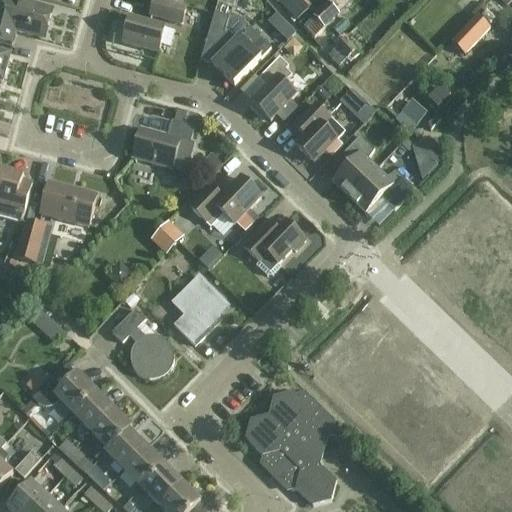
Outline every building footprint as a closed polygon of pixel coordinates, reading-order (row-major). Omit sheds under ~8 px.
[(45,41),(53,12),(10,0),(5,0),(2,16),(0,15),(0,42),(13,46),(17,33),(45,41)] [(332,0),(328,4),(314,18),(325,30),(340,16),(350,5),(344,0),(332,0)] [(511,0),(497,0),(505,9),(511,2),(511,0)] [(155,2),(151,17),(182,26),(186,10),(155,2)] [(225,55),(213,67),(235,89),(271,51),(249,30),(234,45),(224,35),(229,19),(215,15),(206,46),(219,49),(225,55)] [(130,20),(123,45),(159,55),(161,47),(171,50),(176,32),(165,30),(130,20)] [(490,34),(475,20),(451,46),(465,59),(490,34)] [(288,28),(280,36),(288,44),(293,39),(294,37),(296,35),(288,28)] [(348,60),(357,52),(346,40),(337,48),(348,60)] [(336,49),(329,41),(320,50),(327,58),(336,49)] [(293,42),(283,50),(291,60),(301,51),(293,42)] [(0,84),(3,85),(10,59),(0,56),(0,84)] [(252,105),(271,124),(296,97),(284,86),(292,78),(286,72),(289,69),(280,60),(259,81),(267,90),(252,105)] [(442,87),(428,100),(438,110),(451,97),(442,87)] [(350,93),(339,104),(349,113),(364,127),(375,115),(360,102),(350,93)] [(131,120),(145,120),(145,94),(131,94),(131,120)] [(412,102),(401,115),(417,128),(428,115),(412,102)] [(331,121),(316,107),(295,128),(305,139),(296,148),(314,166),(330,149),(336,154),(343,147),(338,143),(346,135),(331,121)] [(141,131),(133,161),(173,172),(186,176),(195,146),(191,145),(195,129),(198,117),(178,111),(174,124),(172,123),(171,125),(168,138),(148,133),(141,131)] [(418,142),(418,150),(438,150),(438,147),(430,138),(418,142)] [(350,200),(378,172),(368,163),(375,152),(361,139),(340,160),(348,168),(333,184),(350,200)] [(213,156),(200,168),(210,179),(223,166),(213,156)] [(31,191),(22,188),(24,178),(3,172),(0,184),(0,219),(20,225),(24,214),(31,191)] [(416,192),(415,192),(397,174),(387,181),(378,172),(350,200),(366,216),(381,200),(395,213),(416,192)] [(206,225),(206,224),(211,229),(223,217),(235,228),(261,200),(241,181),(222,201),(210,189),(190,209),(206,225)] [(49,185),(41,217),(89,230),(97,197),(49,185)] [(247,218),(238,228),(244,234),(254,224),(247,218)] [(36,266),(46,228),(26,222),(16,260),(36,266)] [(169,224),(151,243),(167,258),(185,239),(169,224)] [(286,224),(271,240),(262,232),(244,250),(260,265),(257,268),(267,278),(273,278),(281,270),(278,267),(293,252),(295,254),(306,243),(286,224)] [(0,281),(10,285),(17,265),(7,261),(0,280),(0,281)] [(119,265),(107,279),(121,292),(134,277),(119,265)] [(221,311),(222,306),(220,302),(218,297),(200,279),(185,294),(182,298),(181,303),(181,308),(182,312),(184,317),(185,318),(175,328),(196,349),(218,327),(214,324),(218,320),(220,316),(221,311)] [(131,311),(138,304),(132,297),(124,304),(131,311)] [(37,327),(55,344),(68,330),(50,313),(37,327)] [(149,339),(145,340),(137,331),(146,323),(136,313),(113,335),(123,346),(130,339),(137,345),(134,348),(132,352),(131,355),(130,359),(130,363),(131,366),(133,370),(134,373),(137,376),(140,379),(143,381),(147,382),(151,382),(154,382),(158,382),(162,380),(165,378),(168,376),(170,373),(172,370),(173,367),(174,363),(174,359),(174,356),(173,352),(171,349),(169,346),(166,343),(163,341),(160,340),(156,339),(152,338),(149,339)] [(96,394),(78,376),(76,378),(67,368),(33,401),(39,407),(39,406),(48,410),(57,406),(60,404),(74,417),(96,394)] [(40,374),(28,388),(36,395),(48,381),(40,374)] [(91,435),(114,412),(96,394),(74,417),(91,435)] [(331,504),(337,484),(320,468),(332,423),(305,396),(296,398),(293,395),(274,400),(269,418),(251,423),(246,442),(263,459),(262,463),(292,493),(296,492),(313,509),(331,504)] [(109,452),(130,433),(133,430),(114,412),(91,435),(109,452)] [(124,473),(147,450),(130,433),(109,452),(106,455),(124,473)] [(67,460),(76,451),(67,442),(58,451),(67,460)] [(142,491),(165,468),(147,450),(124,473),(142,491)] [(76,468),(84,459),(76,451),(67,460),(76,468)] [(0,453),(0,491),(14,476),(5,468),(11,461),(1,452),(0,453)] [(24,481),(42,462),(33,454),(15,472),(24,481)] [(65,480),(72,472),(61,462),(55,470),(65,480)] [(160,509),(183,486),(165,468),(142,491),(160,509)] [(76,490),(83,482),(72,472),(65,480),(76,490)] [(104,494),(113,485),(104,477),(95,486),(104,494)] [(8,511),(35,511),(48,498),(32,484),(8,511)] [(113,502),(121,493),(113,485),(104,494),(113,502)] [(183,486),(160,509),(163,511),(196,511),(195,510),(201,504),(183,486)] [(95,507),(102,500),(91,490),(84,497),(95,507)] [(62,511),(48,498),(35,511),(62,511)] [(100,511),(110,511),(113,510),(102,500),(95,507),(100,511)]
